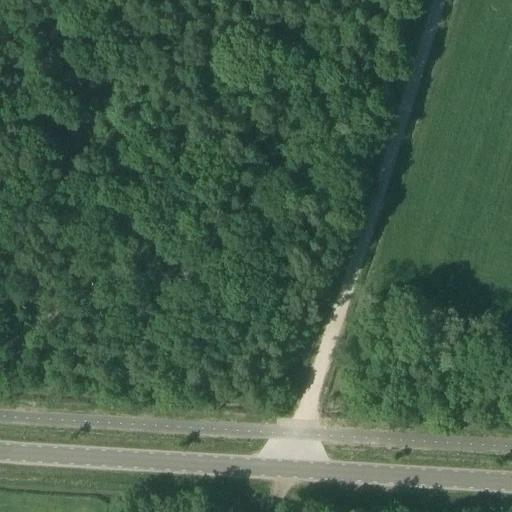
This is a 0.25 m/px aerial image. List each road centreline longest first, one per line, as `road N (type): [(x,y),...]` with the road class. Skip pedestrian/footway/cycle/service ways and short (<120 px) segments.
road 1 (unclassified): [(0,451),(511,481)]
road 2 (track): [(285,467),(436,0)]
